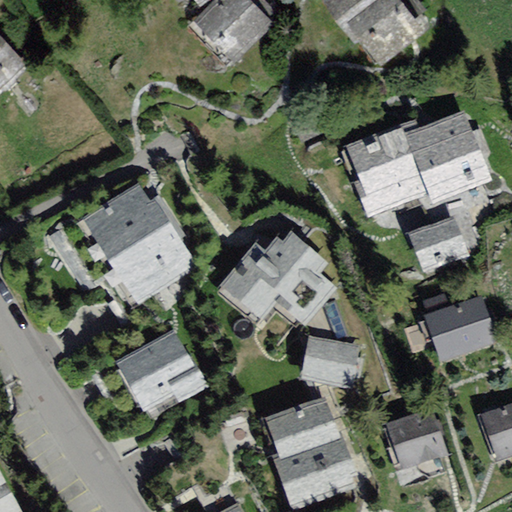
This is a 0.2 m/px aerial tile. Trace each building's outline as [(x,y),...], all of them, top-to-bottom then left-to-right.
[(192,0),(198,8),(186,21),(232,65),(280,17),(263,0),(192,0)] [(320,0),(347,42),(355,38),(377,62),(428,27),(420,18),(425,12),(416,0),(320,0)] [(0,41),(0,86),(22,66),(0,41)] [(410,122),(338,149),(352,187),(346,188),(361,222),(421,201),(424,207),(485,185),(460,113),(413,130),(410,122)] [(149,213),(137,194),(93,222),(123,268),(127,265),(145,293),(181,270),(177,264),(186,259),(174,241),(176,240),(174,238),(180,234),(161,205),(149,213)] [(449,219),(401,235),(415,276),(463,260),(449,219)] [(251,247),(211,290),(251,324),(270,306),(299,330),(332,290),(316,278),(324,267),(285,237),(278,246),(271,241),(260,256),(251,247)] [(81,251),(28,267),(48,335),(102,319),(81,251)] [(481,301),(430,315),(444,365),(495,351),(481,301)] [(169,328),(125,351),(149,399),(194,377),(169,328)] [(353,349),(305,341),(299,382),(346,390),(353,349)] [(322,401),(257,422),(271,461),(264,462),(282,511),(292,511),(358,490),(322,401)] [(511,407),(477,418),(490,464),(511,457),(511,407)] [(433,413),(381,429),(394,475),(447,460),(433,413)] [(18,511),(0,479),(0,511),(18,511)]
